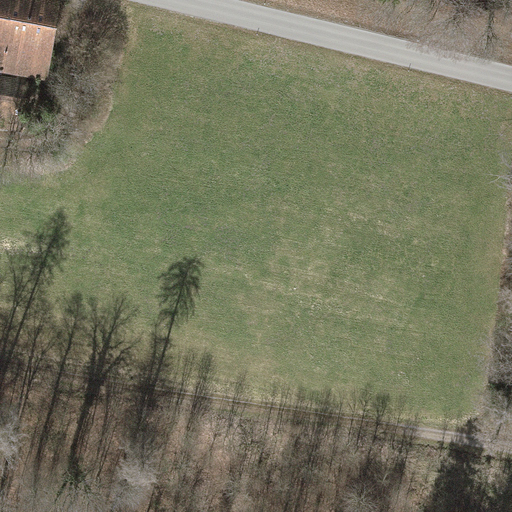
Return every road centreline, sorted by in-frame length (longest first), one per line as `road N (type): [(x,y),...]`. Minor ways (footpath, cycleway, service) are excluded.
road 1 (track): [(0,368),(511,454)]
road 2 (tertiary): [(511,80),(174,0)]
